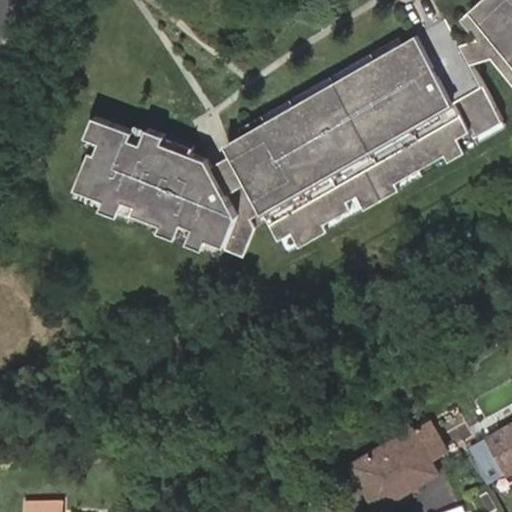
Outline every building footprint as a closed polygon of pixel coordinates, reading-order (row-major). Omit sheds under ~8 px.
[(511,0),(475,0),(455,17),(511,83),(511,0)] [(501,121),(442,18),(228,136),(236,152),(269,208),(290,245),(501,121)] [(216,162),(208,152),(99,114),(87,139),(96,143),(77,192),(247,252),(258,227),(253,218),(269,208),(236,152),(224,158),(216,162)] [(0,383),(13,377),(26,363),(32,344),(22,307),(0,294),(0,383)] [(415,426),(358,461),(383,505),(441,470),(434,458),(450,449),(430,419),(417,427),(415,426)] [(511,422),(471,445),(493,486),(511,475),(511,422)]
